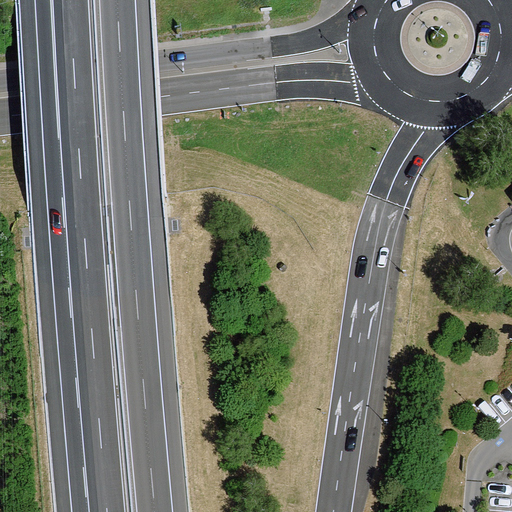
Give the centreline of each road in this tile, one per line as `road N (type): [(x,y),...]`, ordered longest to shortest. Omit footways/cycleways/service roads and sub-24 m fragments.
road 1 (motorway): [(155,511),(117,0)]
road 2 (motorway): [(333,511),(380,221),(399,168),(446,101)]
road 3 (secondary): [(0,117),(297,80),(405,92)]
road 4 (secondary): [(381,10),(287,45),(0,82)]
road 5 (motorway): [(78,151),(105,511)]
road 6 (motorway): [(44,0),(49,112),(78,151)]
road 7 (motorway): [(69,0),(78,151)]
